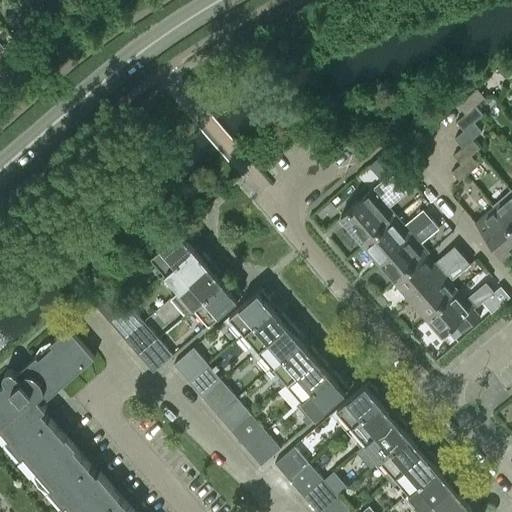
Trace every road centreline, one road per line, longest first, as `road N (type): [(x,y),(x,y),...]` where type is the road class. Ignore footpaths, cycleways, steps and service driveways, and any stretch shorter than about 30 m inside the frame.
road 1 (tertiary): [(0,167),(99,81),(222,0)]
road 2 (residential): [(193,511),(98,401),(127,366),(89,317)]
road 3 (residential): [(276,202),(437,395)]
road 4 (unknown): [(295,504),(155,345)]
road 5 (residential): [(511,267),(440,181),(440,122)]
